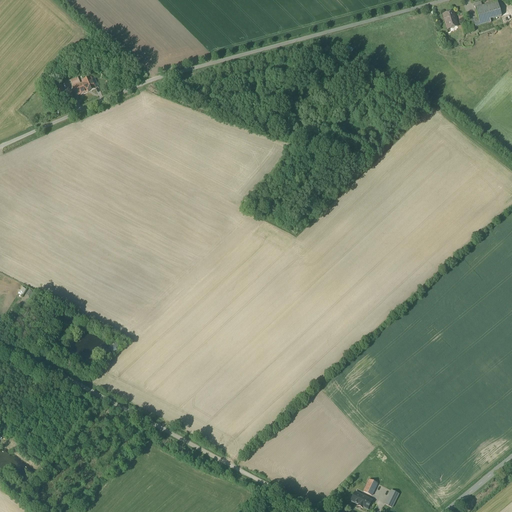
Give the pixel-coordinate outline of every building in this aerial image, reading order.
[(474,6),(478,19),(468,23),(468,25),(465,26),(468,36),(478,33),(477,29),(493,24),(492,21),(502,18),(498,5),(485,9),(483,3),(474,6)] [(455,13),(443,17),(448,32),(460,28),(455,13)] [(98,90),(93,77),(83,81),(84,83),(81,85),(78,78),(71,81),(77,98),(98,90)] [(59,83),(53,86),(59,100),(65,97),(59,83)] [(26,290),(21,287),(14,299),(20,302),(26,290)] [(84,324),(87,318),(80,315),(77,320),(84,324)] [(112,345),(107,351),(111,354),(116,349),(112,345)] [(283,422),(278,427),(281,431),(286,426),(283,422)] [(377,485),(369,481),(363,493),(372,497),(377,485)] [(398,495),(391,492),(385,505),(392,509),(398,495)] [(372,502),(355,493),(350,503),(367,511),(372,502)]
